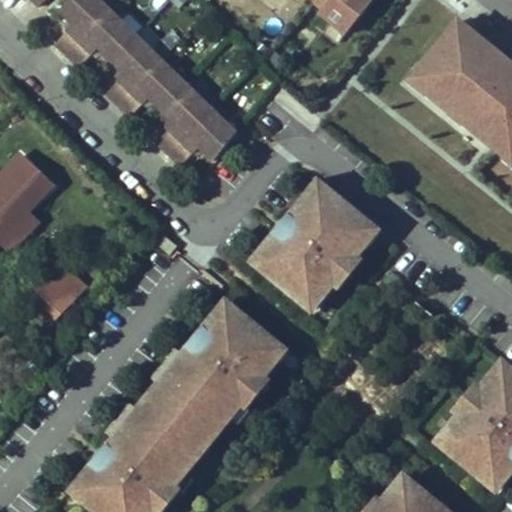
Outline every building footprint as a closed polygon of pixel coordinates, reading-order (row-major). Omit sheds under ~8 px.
[(205,107),(186,88),(167,70),(174,62),(167,55),(161,50),(154,58),(135,39),(117,21),(124,14),(117,7),(110,0),(104,8),(95,0),(23,0),(38,15),(51,0),(63,0),(70,6),(58,18),(72,31),(57,48),(81,71),(97,55),(123,81),(107,97),(132,120),(148,104),(174,129),(158,146),(182,169),(197,152),(212,166),(234,136),(219,121),(225,113),(217,105),(212,100),(205,107)] [(298,0),(345,34),(370,0),(298,0)] [(511,167),(511,165),(511,63),(452,17),(401,81),(511,167)] [(0,237),(27,211),(51,186),(20,155),(0,175),(0,237)] [(315,176),(245,262),(312,317),(383,231),(315,176)] [(0,240),(10,250),(38,222),(27,211),(0,237),(0,240)] [(47,273),(75,302),(85,291),(57,263),(47,273)] [(47,273),(35,285),(64,313),(75,302),(47,273)] [(48,329),(64,313),(35,285),(20,300),(48,329)] [(87,511),(158,511),(290,350),(221,295),(62,492),(87,511)] [(511,365),(499,354),(428,441),(495,495),(511,474),(511,365)] [(454,511),(399,469),(364,511),(454,511)]
